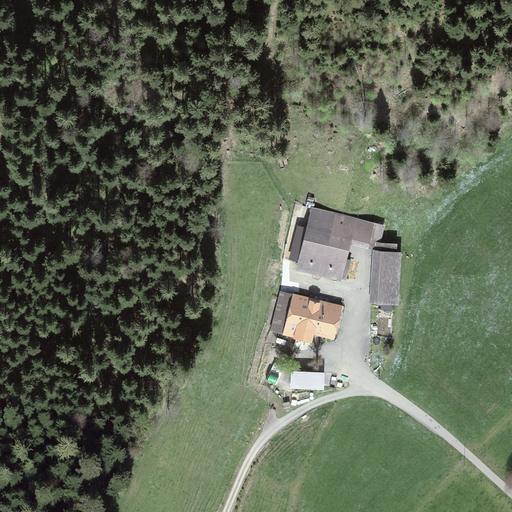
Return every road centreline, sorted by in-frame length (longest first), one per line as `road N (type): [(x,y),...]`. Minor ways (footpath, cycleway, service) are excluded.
road 1 (track): [(90,452),(94,332),(85,257),(21,174),(0,132)]
road 2 (track): [(274,0),(266,131),(271,175),(292,211),(286,269),(297,276)]
